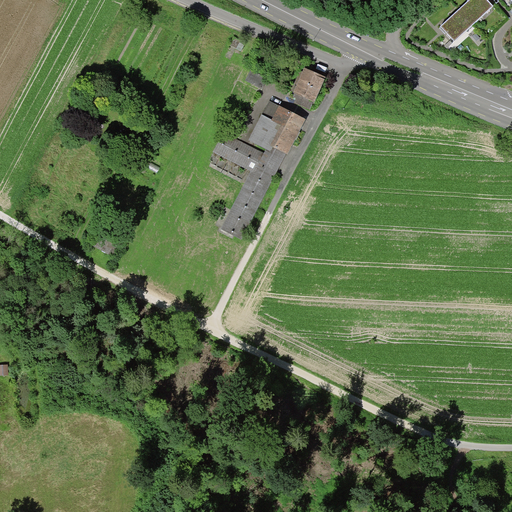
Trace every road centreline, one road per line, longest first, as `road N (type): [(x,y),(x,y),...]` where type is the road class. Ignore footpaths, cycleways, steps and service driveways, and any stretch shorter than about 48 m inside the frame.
road 1 (track): [(0,214),(400,423)]
road 2 (residential): [(264,221),(361,48)]
